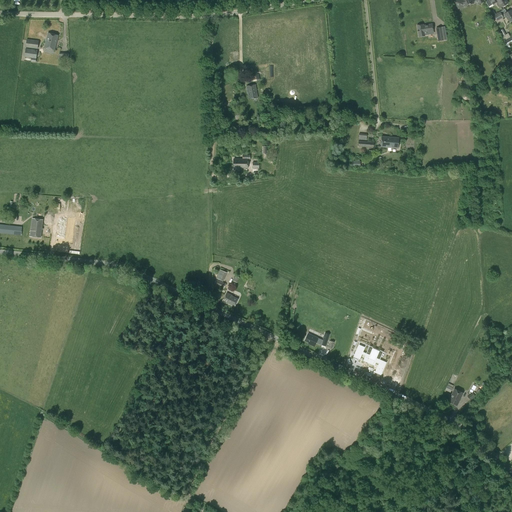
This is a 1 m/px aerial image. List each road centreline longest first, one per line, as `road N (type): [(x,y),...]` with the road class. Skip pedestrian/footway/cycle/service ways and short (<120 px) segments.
road 1 (unclassified): [(511,475),(445,418),(145,276),(0,252)]
road 2 (unclassified): [(0,14),(208,15),(316,0)]
road 3 (track): [(209,307),(208,15)]
road 4 (track): [(188,497),(0,390)]
road 5 (track): [(272,336),(188,497)]
road 6 (track): [(378,121),(364,0)]
